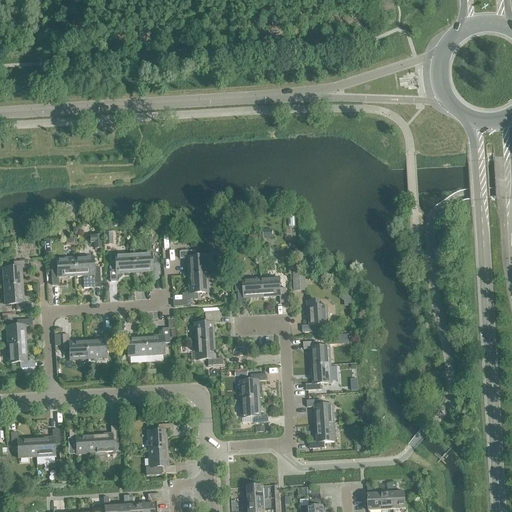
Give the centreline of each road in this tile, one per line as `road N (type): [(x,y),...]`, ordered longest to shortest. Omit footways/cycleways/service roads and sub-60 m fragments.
road 1 (secondary): [(468,117),(497,511)]
road 2 (tertiary): [(0,115),(292,97)]
road 3 (residential): [(207,448),(290,437),(283,331),(232,327)]
road 4 (unclassified): [(207,448),(203,396),(52,398)]
road 5 (tertiary): [(292,97),(447,101)]
road 6 (tertiary): [(440,56),(292,97)]
